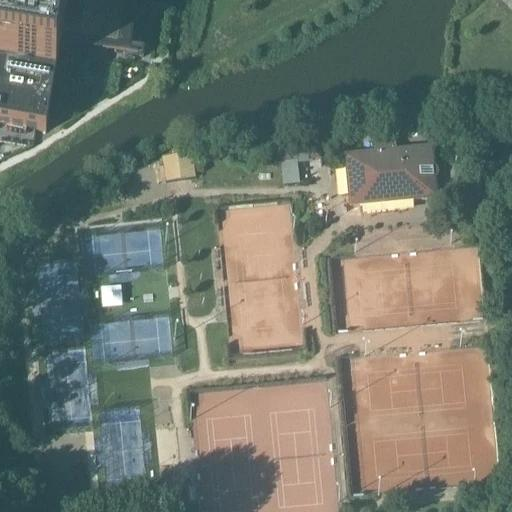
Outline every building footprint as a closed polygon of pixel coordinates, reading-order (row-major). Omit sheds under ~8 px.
[(0,0),(0,125),(46,134),(61,44),(143,58),(153,0),(0,0)] [(470,107),(460,108),(462,128),(472,127),(470,107)] [(350,208),(437,200),(432,148),(396,151),(395,140),(373,142),(374,153),(344,156),(350,208)] [(319,160),(318,150),(307,151),(308,157),(313,160),(319,160)] [(291,159),(290,153),(280,154),(281,164),(287,164),(291,159)] [(103,172),(110,196),(172,178),(165,154),(103,172)] [(460,335),(459,356),(484,357),(485,337),(460,335)]
